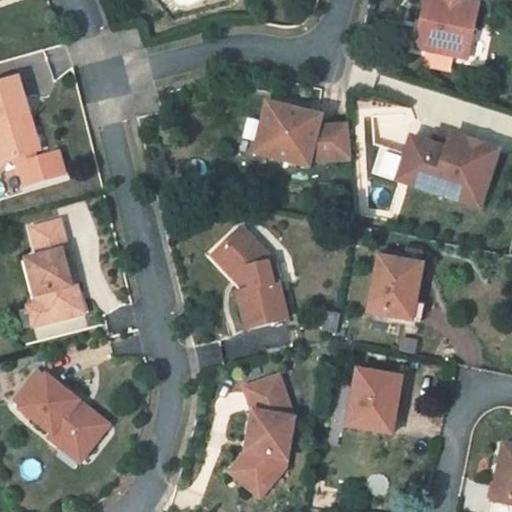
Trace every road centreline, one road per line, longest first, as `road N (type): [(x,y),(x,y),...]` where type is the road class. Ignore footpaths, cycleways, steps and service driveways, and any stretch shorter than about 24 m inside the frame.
road 1 (residential): [(106,511),(149,477),(171,429),(178,379),(91,81)]
road 2 (residential): [(342,0),(321,43),(302,48),(232,34),(91,81)]
road 3 (residential): [(440,511),(468,405),(511,388)]
